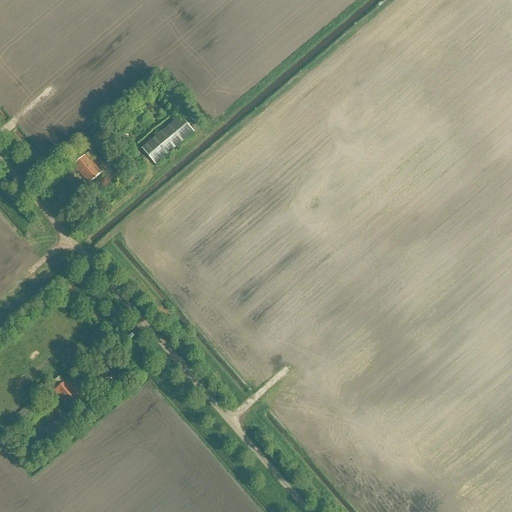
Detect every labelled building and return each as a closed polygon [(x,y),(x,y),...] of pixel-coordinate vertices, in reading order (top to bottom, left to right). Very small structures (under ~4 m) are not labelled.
[(155,165),(194,132),(180,116),(142,148),(155,165)] [(84,144),(91,152),(93,150),(96,153),(100,150),(97,147),(109,138),(102,130),(84,144)] [(97,157),(91,151),(90,152),(74,167),(89,184),(92,182),(98,177),(102,174),(91,162),(97,157)] [(78,401),(82,397),(77,391),(75,392),(67,382),(55,392),(71,411),(80,403),(78,401)] [(27,404),(17,418),(27,425),(38,411),(27,404)]
